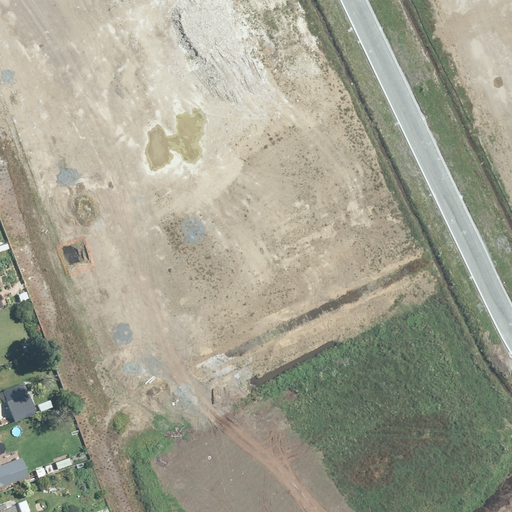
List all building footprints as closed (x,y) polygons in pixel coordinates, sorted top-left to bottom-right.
[(16,295),(18,301),(26,299),(24,292),(16,295)] [(24,394),(4,402),(12,422),(33,413),(24,394)] [(36,405),(38,412),(51,407),(49,400),(36,405)] [(53,463),(55,470),(70,465),(67,458),(53,463)] [(25,499),(16,502),(19,511),(24,511),(29,510),(25,499)] [(0,511),(13,511),(11,505),(3,507),(1,503),(0,503),(0,511)]
